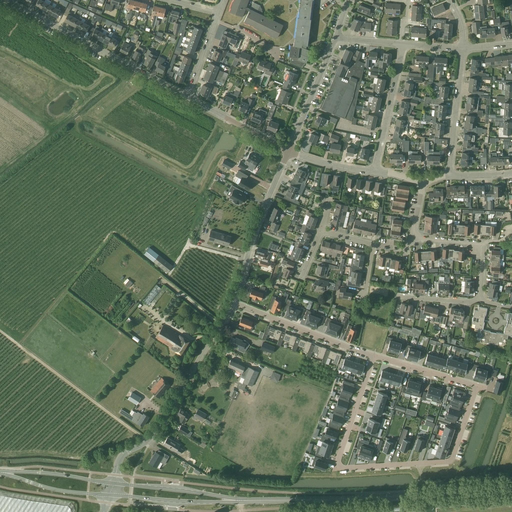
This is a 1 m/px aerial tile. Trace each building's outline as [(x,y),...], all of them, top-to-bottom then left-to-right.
[(41,9),(44,2),(41,0),(38,0),(35,6),(41,9)] [(111,0),(111,2),(110,4),(107,3),(104,9),(111,11),(113,6),(114,3),(118,5),(119,0),(111,0)] [(128,0),(127,7),(133,9),(135,1),(131,0),(128,0)] [(299,0),(294,46),(290,45),(289,57),(291,57),(290,63),(302,68),(303,65),(302,64),(303,62),(306,63),(311,51),(306,49),(306,45),(307,46),(313,0),(233,0),(233,2),(232,1),(230,8),(231,8),(229,12),(242,17),(245,9),(247,10),(249,11),(244,22),(247,24),(247,23),(254,26),(254,27),(260,30),(267,33),(267,34),(270,35),(273,37),(273,36),(277,38),(282,27),(283,25),(257,12),(260,6),(253,2),(250,9),(248,8),(246,7),(248,0),(299,0)] [(50,4),(44,2),(41,9),(46,11),(50,4)] [(141,2),(139,10),(145,12),(147,4),(141,2)] [(50,4),(46,11),(51,14),(55,7),(52,6),(53,4),(51,3),(50,4)] [(389,12),(392,12),(393,4),(386,3),(385,12),(389,13),(389,12)] [(357,10),(360,11),(369,15),(372,16),(373,13),(370,12),(371,8),(360,4),(357,10)] [(393,4),(392,12),(392,13),(396,13),(396,12),(399,13),(399,14),(400,4),(393,4)] [(431,9),(432,10),(430,11),(431,15),(433,14),(434,15),(445,11),(443,4),(431,9)] [(487,4),(478,5),(474,5),(474,6),(475,6),(475,9),(474,9),(475,13),(476,13),(484,12),(483,5),(487,4)] [(55,7),(51,14),(57,17),(61,10),(57,9),(58,7),(56,5),(55,7)] [(412,13),(421,14),(422,6),(412,5),(412,6),(413,6),(413,9),(412,9),(412,13)] [(158,15),(160,7),(154,6),(152,14),(158,15)] [(166,9),(160,7),(158,15),(164,17),(166,9)] [(179,12),(172,10),(171,16),(169,15),(168,22),(172,23),(173,20),(177,20),(179,12)] [(67,16),(64,21),(70,24),(73,17),(70,15),(71,13),(69,12),(68,14),(67,16)] [(484,12),(476,13),(476,16),(475,16),(475,20),(485,19),(484,12)] [(412,13),(412,16),(411,16),(411,20),(420,21),(421,14),(412,13)] [(73,17),(70,24),(75,27),(79,20),(73,17)] [(79,20),(75,27),(80,30),(84,23),(81,21),(83,18),(80,17),(79,20)] [(361,22),(354,19),(353,22),(352,22),(350,27),(351,27),(350,29),(357,31),(358,30),(361,22)] [(496,20),(497,28),(500,27),(501,35),(502,35),(502,36),(504,36),(505,35),(508,35),(508,26),(509,26),(508,22),(500,23),(500,19),(496,20)] [(397,28),(397,24),(397,21),(388,20),(388,24),(389,24),(388,27),(387,27),(397,28)] [(491,28),(487,29),(488,37),(488,38),(491,38),(491,37),(495,36),(494,28),(497,28),(496,20),(493,20),(494,25),(491,25),(491,28)] [(85,21),(84,23),(80,30),(86,33),(90,26),(86,24),(87,22),(85,21)] [(361,22),(358,30),(370,32),(371,23),(361,22)] [(488,37),(487,29),(486,29),(486,26),(483,27),(483,29),(479,29),(479,22),(472,23),(474,34),(480,33),(480,38),(481,39),(483,38),(484,37),(488,37)] [(92,33),(91,35),(91,36),(97,38),(100,31),(97,30),(99,28),(99,27),(96,26),(95,28),(92,33)] [(200,36),(202,30),(194,27),(193,30),(189,29),(188,31),(192,33),(200,36)] [(397,28),(387,27),(387,31),(388,31),(388,34),(387,34),(396,35),(397,28)] [(418,37),(419,28),(412,27),(411,37),(415,37),(415,36),(418,36),(418,37)] [(100,31),(97,38),(102,41),(106,34),(103,33),(105,29),(102,28),(101,31),(100,31)] [(418,37),(422,38),(422,37),(425,37),(425,38),(426,38),(426,29),(419,28),(418,37)] [(224,31),(218,45),(226,48),(228,42),(235,45),(238,37),(224,31)] [(451,31),(445,31),(444,34),(440,34),(440,38),(444,38),(451,39),(451,31)] [(200,36),(192,33),(191,36),(187,35),(186,37),(190,39),(198,42),(200,36)] [(106,34),(102,41),(107,44),(111,37),(106,34)] [(111,37),(107,44),(113,47),(117,40),(111,37)] [(198,42),(190,39),(189,42),(186,41),(185,44),(188,45),(196,48),(198,42)] [(120,51),(127,54),(131,46),(124,42),(120,51)] [(196,48),(188,45),(187,48),(183,46),(182,50),(186,51),(193,54),(196,48)] [(132,57),(137,60),(141,53),(143,55),(146,50),(139,47),(137,51),(136,50),(132,57)] [(212,58),(220,61),(222,56),(225,57),(226,55),(227,52),(220,49),(219,52),(215,50),(212,58)] [(364,70),(363,70),(364,63),(358,61),(361,52),(357,51),(356,54),(352,53),(352,52),(345,49),(343,54),(344,54),(343,54),(342,58),(338,66),(339,66),(325,99),(323,99),(320,108),(321,109),(352,121),(351,124),(353,118),(352,118),(364,70)] [(144,63),(150,67),(156,56),(152,54),(153,52),(148,50),(145,56),(147,57),(144,63)] [(234,59),(234,60),(232,65),(236,66),(238,61),(238,62),(238,60),(247,64),(251,56),(241,52),(240,55),(237,53),(236,55),(234,59)] [(364,70),(364,66),(371,67),(372,59),(376,59),(377,52),(369,52),(369,59),(366,58),(365,63),(364,63),(363,70),(364,70)] [(383,61),(385,62),(390,62),(391,54),(384,53),(383,61)] [(165,60),(159,56),(155,64),(158,66),(156,70),(162,73),(166,65),(163,64),(165,60)] [(189,65),(192,59),(184,56),(181,62),(189,65)] [(421,64),(422,56),(416,56),(416,59),(413,58),(412,65),(413,65),(415,63),(418,64),(418,67),(421,67),(421,64)] [(501,56),(494,57),(494,58),(490,58),(491,65),(493,65),(493,68),(496,67),(496,66),(499,65),(499,64),(502,64),(501,56)] [(260,61),(257,68),(265,72),(264,74),(270,76),(273,69),(269,67),(271,64),(267,63),(266,63),(260,61)] [(189,65),(181,62),(179,68),(187,71),(189,65)] [(210,63),(206,71),(222,77),(224,72),(218,69),(219,67),(210,63)] [(478,66),(471,66),(470,72),(478,72),(477,76),(486,77),(486,73),(483,73),(483,71),(478,70),(478,66)] [(173,72),(177,74),(185,77),(187,71),(179,68),(178,71),(174,70),(174,72),(173,72)] [(222,77),(206,71),(203,79),(212,83),(213,80),(223,84),(225,79),(221,77),(222,77)] [(288,87),(289,88),(291,84),(294,85),(298,75),(290,72),(286,82),(285,81),(283,85),(288,87)] [(374,84),(384,86),(385,80),(377,78),(378,74),(371,72),(370,77),(374,78),(373,83),(374,83),(374,84)] [(185,77),(177,74),(175,80),(183,83),(185,77)] [(415,91),(415,87),(416,83),(421,83),(422,78),(413,78),(413,82),(413,84),(406,82),(404,88),(415,91)] [(505,90),(511,90),(511,83),(505,84),(505,82),(504,82),(504,81),(497,81),(497,83),(502,83),(501,90),(505,90)] [(448,93),(448,87),(445,86),(445,83),(439,83),(431,82),(430,85),(440,86),(440,90),(436,89),(436,92),(440,92),(448,93)] [(384,86),(374,84),(372,90),(365,88),(364,91),(373,93),(374,90),(383,92),(384,86)] [(199,93),(207,96),(209,92),(216,94),(218,88),(213,86),(212,89),(211,88),(203,85),(199,93)] [(288,87),(283,85),(282,90),(277,101),(276,100),(275,103),(281,106),(282,103),(286,105),(291,93),(286,91),(288,87)] [(415,91),(404,88),(403,94),(412,96),(411,100),(417,101),(419,101),(420,99),(418,99),(418,98),(413,97),(413,94),(414,94),(415,91)] [(225,95),(222,102),(229,106),(232,100),(236,101),(239,94),(240,91),(236,89),(234,93),(231,92),(229,97),(225,95)] [(372,103),(380,104),(381,98),(372,96),(373,93),(364,91),(363,95),(365,95),(365,96),(371,97),(371,99),(373,99),(372,103)] [(448,93),(440,92),(436,92),(436,95),(439,95),(439,99),(425,97),(424,100),(443,102),(443,99),(447,99),(448,93)] [(242,101),(238,109),(245,112),(248,105),(252,107),(256,96),(252,94),(250,99),(249,98),(246,103),(242,101)] [(400,107),(406,108),(407,109),(409,102),(401,100),(400,107)] [(434,110),(438,111),(445,111),(446,105),(443,105),(443,102),(424,100),(424,103),(438,105),(438,109),(435,108),(434,110)] [(372,103),(368,102),(366,108),(363,107),(362,110),(369,112),(369,109),(378,111),(380,104),(372,103)] [(478,104),(467,103),(466,108),(466,109),(467,109),(470,109),(473,110),(473,111),(476,111),(476,113),(482,114),(482,113),(483,111),(477,110),(478,104)] [(276,106),(272,104),(266,119),(270,120),(276,106)] [(407,109),(406,108),(400,107),(399,113),(407,115),(407,118),(413,119),(413,116),(409,115),(410,112),(407,111),(407,109)] [(259,123),(262,116),(264,117),(266,111),(260,108),(258,113),(254,111),(252,116),(253,116),(252,120),(253,120),(253,121),(256,122),(259,123)] [(368,121),(375,123),(377,117),(368,115),(369,112),(362,110),(355,109),(354,112),(367,115),(366,117),(369,118),(368,121)] [(511,109),(504,109),(501,109),(501,110),(501,111),(501,115),(496,115),(496,118),(502,118),(502,115),(504,115),(511,116),(511,109)] [(438,111),(434,110),(434,117),(427,116),(426,119),(435,120),(436,117),(445,118),(445,111),(438,111)] [(315,120),(315,122),(315,123),(322,126),(323,122),(327,124),(328,120),(325,119),(318,116),(316,120),(315,120)] [(396,125),(403,127),(406,127),(407,122),(419,124),(420,121),(413,119),(407,118),(406,121),(397,119),(396,125)] [(511,128),(511,122),(504,121),(502,121),(502,118),(496,118),(496,121),(500,121),(499,124),(500,124),(500,127),(499,127),(511,128)] [(270,120),(267,128),(275,132),(276,128),(277,129),(277,128),(277,127),(278,124),(270,120)] [(375,123),(368,121),(365,121),(364,127),(374,129),(375,123)] [(473,122),(466,121),(466,122),(464,122),(464,125),(465,125),(465,127),(469,128),(469,131),(480,132),(480,129),(476,129),(476,126),(473,126),(473,122)] [(511,134),(511,128),(499,127),(498,137),(507,137),(508,134),(511,134)] [(443,130),(436,129),(432,128),(431,135),(429,134),(429,137),(438,138),(439,135),(443,136),(443,130)] [(480,132),(469,131),(468,134),(464,134),(463,140),(471,141),(471,139),(474,140),(474,136),(476,136),(476,133),(480,134),(480,132)] [(307,142),(311,143),(310,143),(311,144),(311,143),(315,145),(317,139),(327,143),(329,137),(321,133),(319,137),(311,133),(307,142)] [(330,151),(339,153),(341,145),(335,144),(335,142),(338,137),(332,134),(329,140),(332,141),(330,151)] [(427,163),(433,164),(434,152),(433,152),(433,153),(428,153),(429,142),(427,142),(428,137),(425,137),(424,142),(424,145),(424,160),(427,160),(427,163)] [(471,141),(463,140),(463,146),(468,147),(470,147),(470,150),(469,149),(469,150),(478,151),(478,146),(475,146),(475,143),(471,143),(471,141)] [(346,154),(353,156),(354,149),(350,148),(350,145),(348,144),(347,147),(346,154)] [(362,148),(360,157),(367,158),(369,150),(362,148)] [(478,151),(469,150),(469,153),(462,152),(461,158),(469,159),(470,153),(477,154),(478,151)] [(434,152),(433,164),(439,164),(439,160),(442,160),(442,155),(439,155),(439,152),(434,152)] [(503,157),(503,164),(509,164),(509,161),(511,161),(511,155),(511,153),(509,153),(509,157),(503,157)] [(250,154),(246,161),(245,163),(241,161),(238,166),(245,170),(248,165),(249,162),(255,166),(259,158),(250,154)] [(230,169),(232,165),(224,160),(222,165),(230,169)] [(298,168),(296,173),(304,177),(306,172),(307,173),(309,169),(303,167),(302,170),(298,168)] [(238,170),(235,176),(240,179),(237,185),(248,191),(250,188),(251,189),(253,184),(252,184),(253,183),(246,179),(248,176),(238,170)] [(304,177),(296,173),(293,179),(297,180),(296,183),(301,186),(303,183),(304,183),(306,178),(304,177)] [(331,175),(325,174),(324,179),(321,178),(320,185),(326,186),(326,183),(330,183),(331,175)] [(331,175),(330,183),(329,187),(332,187),(333,184),(335,184),(334,188),(338,188),(340,176),(334,175),(333,179),(331,178),(331,175)] [(352,191),(355,191),(357,179),(357,182),(354,182),(354,178),(348,177),(347,186),(353,187),(352,191)] [(357,179),(355,191),(356,188),(362,189),(362,192),(365,193),(366,180),(366,186),(363,185),(364,180),(357,179)] [(366,180),(365,193),(365,189),(371,190),(371,194),(374,194),(376,182),(375,187),(372,187),(373,182),(366,180)] [(376,182),(374,194),(374,191),(380,192),(380,195),(383,196),(384,189),(381,188),(382,183),(376,182)] [(301,186),(296,183),(294,186),(291,185),(288,190),(297,194),(299,189),(300,189),(301,186)] [(238,189),(232,185),(229,190),(233,192),(229,197),(233,200),(233,201),(239,204),(239,203),(241,204),(242,201),(244,202),(246,198),(245,197),(245,196),(237,191),(238,189)] [(395,191),(409,193),(409,192),(409,187),(397,185),(397,188),(395,188),(395,191)] [(457,186),(450,186),(450,188),(446,188),(446,198),(457,198),(457,194),(457,186)] [(457,186),(457,194),(460,194),(460,198),(467,198),(467,190),(467,188),(464,188),(464,186),(457,186)] [(477,196),(477,186),(470,186),(470,190),(467,190),(467,201),(471,201),(471,196),(477,196)] [(477,186),(477,196),(484,196),(484,201),(486,201),(487,201),(487,197),(487,191),(484,191),(484,186),(477,186)] [(487,191),(487,197),(497,197),(497,196),(501,196),(501,186),(494,186),(494,190),(493,190),(492,191),(487,191)] [(445,197),(445,192),(442,192),(442,189),(433,189),(433,193),(429,193),(429,201),(438,201),(438,197),(445,197)] [(297,194),(288,190),(286,195),(289,196),(287,199),(294,202),(296,199),(295,198),(297,194)] [(405,199),(407,200),(408,195),(409,195),(409,193),(395,191),(394,194),(396,194),(395,197),(405,199)] [(391,203),(405,205),(405,204),(405,199),(395,197),(393,197),(393,200),(391,200),(391,203)] [(336,209),(347,211),(348,206),(337,203),(336,209)] [(405,205),(391,203),(390,206),(392,206),(391,210),(403,212),(404,207),(405,207),(405,205)] [(269,220),(274,222),(270,230),(276,232),(279,225),(275,224),(278,216),(279,217),(280,214),(279,214),(280,210),(274,208),(269,220)] [(334,214),(345,217),(347,211),(336,209),(334,214)] [(309,216),(307,221),(315,224),(317,219),(314,217),(315,214),(308,212),(307,215),(309,216)] [(333,219),(344,222),(345,217),(334,214),(333,219)] [(402,226),(402,224),(401,223),(402,221),(399,220),(400,217),(391,216),(390,224),(392,224),(392,225),(402,226)] [(426,224),(435,225),(435,220),(437,221),(437,217),(425,216),(425,224),(426,224)] [(333,219),(332,224),(343,227),(344,222),(333,219)] [(358,232),(361,220),(355,219),(352,231),(358,232)] [(363,233),(366,222),(361,220),(358,232),(363,233)] [(315,224),(307,221),(305,225),(303,224),(302,227),(308,230),(309,228),(313,229),(315,224)] [(368,235),(371,223),(366,222),(363,233),(368,235)] [(368,235),(374,236),(377,224),(371,223),(368,235)] [(435,225),(426,224),(425,231),(436,232),(436,229),(435,229),(435,225)] [(308,230),(302,227),(301,231),(303,231),(301,236),(309,239),(311,234),(307,233),(308,230)] [(208,240),(209,240),(228,246),(229,244),(230,244),(231,241),(230,241),(231,236),(212,231),(211,230),(208,240)] [(401,232),(388,230),(387,235),(390,235),(390,239),(396,240),(397,236),(399,237),(400,234),(401,234),(401,232)] [(309,239),(301,236),(299,240),(297,240),(296,243),(302,245),(303,243),(307,244),(309,239)] [(320,252),(325,253),(328,242),(323,241),(320,252)] [(328,242),(325,253),(330,255),(333,243),(328,242)] [(302,245),(296,243),(292,250),(303,255),(305,250),(301,248),(302,245)] [(333,243),(330,255),(336,256),(338,245),(333,243)] [(338,245),(336,256),(341,257),(344,246),(338,245)] [(144,254),(153,262),(167,273),(172,266),(149,247),(144,254)] [(490,253),(490,255),(504,257),(504,255),(503,254),(504,249),(500,249),(501,248),(494,247),(494,250),(491,250),(491,253),(490,253)] [(360,260),(364,260),(364,255),(361,254),(361,250),(355,248),(355,253),(356,253),(355,259),(360,260)] [(255,250),(253,256),(264,259),(261,268),(265,269),(270,254),(255,250)] [(303,255),(292,250),(290,255),(288,254),(287,257),(298,262),(299,259),(301,260),(302,258),(303,257),(303,256),(303,255)] [(458,260),(464,260),(467,260),(467,254),(464,254),(465,251),(462,251),(462,250),(459,250),(458,260)] [(386,256),(383,256),(380,256),(380,259),(377,258),(376,264),(379,265),(384,266),(383,270),(384,270),(386,256)] [(286,268),(283,276),(286,277),(286,278),(287,278),(290,279),(293,271),(291,270),(292,268),(293,268),(294,264),(288,261),(283,259),(281,263),(287,266),(286,268)] [(364,260),(360,260),(355,259),(354,264),(353,264),(353,265),(351,265),(350,267),(352,268),(358,269),(359,265),(363,266),(364,260)] [(396,259),(395,268),(394,272),(403,273),(404,264),(401,263),(401,260),(399,260),(399,259),(396,259)] [(316,272),(316,273),(318,273),(318,274),(319,274),(321,274),(320,276),(326,278),(327,272),(328,271),(325,270),(326,267),(318,265),(317,269),(316,272)] [(500,267),(490,266),(490,269),(491,269),(490,272),(493,272),(493,277),(499,278),(499,274),(503,274),(503,270),(504,270),(504,268),(500,267)] [(358,269),(352,268),(350,267),(349,276),(352,276),(352,277),(360,278),(361,278),(361,277),(362,275),(361,275),(361,272),(358,272),(358,269)] [(361,278),(360,278),(352,277),(351,282),(350,282),(349,285),(355,286),(356,283),(360,283),(360,281),(361,281),(361,279),(360,279),(361,278)] [(128,278),(124,283),(129,287),(133,283),(128,278)] [(462,286),(474,287),(474,282),(471,281),(471,278),(464,278),(463,281),(465,281),(465,286),(462,286)] [(418,292),(419,283),(416,283),(416,279),(408,279),(408,285),(407,290),(413,290),(413,292),(418,292)] [(313,284),(313,286),(314,287),(313,288),(319,290),(319,291),(323,292),(323,291),(324,287),(333,289),(335,283),(329,282),(322,280),(321,283),(315,282),(314,284),(313,284)] [(425,283),(419,283),(418,292),(425,293),(425,286),(428,286),(429,280),(425,280),(425,283)] [(438,293),(443,293),(444,284),(444,280),(439,280),(439,282),(435,281),(435,289),(438,289),(438,293)] [(444,284),(443,293),(449,294),(449,290),(452,290),(453,283),(450,283),(450,281),(444,280),(444,284)] [(498,291),(499,285),(500,286),(501,282),(494,281),(493,284),(490,283),(489,289),(498,291)] [(157,284),(143,301),(149,305),(162,289),(157,284)] [(462,286),(461,291),(463,291),(463,294),(470,295),(470,292),(474,293),(474,287),(462,286)] [(260,288),(259,291),(252,289),(250,295),(253,296),(252,297),(257,299),(258,298),(263,300),(266,291),(260,288)] [(339,294),(343,295),(342,298),(351,300),(352,293),(346,292),(346,289),(340,288),(339,294)] [(498,291),(489,289),(488,295),(491,296),(490,299),(497,300),(498,297),(497,297),(498,291)] [(273,296),(270,302),(273,303),(271,310),(277,312),(278,310),(279,310),(281,305),(280,305),(281,302),(275,299),(276,297),(273,296)] [(288,299),(284,308),(288,309),(285,316),(291,318),(295,306),(290,304),(291,300),(288,299)] [(404,317),(407,304),(401,303),(400,310),(396,309),(395,315),(404,317)] [(413,306),(407,304),(404,317),(404,318),(407,319),(408,318),(413,319),(415,313),(411,312),(413,306)] [(299,313),(302,315),(304,309),(301,308),(295,306),(291,318),(297,320),(299,313)] [(429,315),(431,307),(425,306),(424,310),(421,310),(420,316),(422,317),(422,318),(424,318),(425,318),(426,314),(429,315)] [(473,314),(473,315),(473,317),(484,319),(485,316),(486,316),(486,315),(486,314),(487,313),(486,313),(487,311),(487,310),(487,308),(482,307),(481,306),(480,307),(479,307),(478,308),(478,309),(478,310),(478,311),(477,310),(476,310),(475,310),(474,314),(473,314)] [(438,309),(431,307),(429,315),(433,316),(432,321),(435,321),(438,309)] [(451,308),(448,323),(452,323),(452,321),(455,322),(456,318),(458,309),(451,308)] [(460,310),(458,309),(456,318),(455,323),(458,324),(459,323),(462,324),(464,311),(463,311),(463,309),(461,309),(460,310)] [(305,316),(308,317),(305,324),(311,326),(315,314),(310,312),(310,311),(307,310),(305,316)] [(311,326),(317,328),(319,321),(322,323),(325,317),(321,315),(321,316),(315,314),(311,326)] [(246,326),(245,329),(251,332),(255,322),(241,317),(239,323),(246,326)] [(325,331),(331,334),(336,322),(330,319),(327,317),(325,323),(328,325),(325,331)] [(339,329),(343,330),(347,318),(344,317),(341,324),(336,322),(331,334),(337,336),(339,329)] [(473,320),(472,324),(475,324),(474,328),(476,329),(477,329),(478,329),(478,333),(480,334),(481,329),(483,330),(483,329),(484,328),(484,327),(484,326),(484,325),(484,324),(484,322),(484,319),(473,317),(473,318),(472,318),(472,319),(473,320)] [(156,338),(172,348),(171,348),(175,350),(181,354),(189,341),(183,337),(180,335),(179,335),(163,325),(156,338)] [(346,331),(349,332),(346,339),(352,341),(357,331),(351,328),(352,326),(348,325),(346,331)] [(274,330),(275,329),(270,327),(268,333),(265,331),(262,339),(265,340),(268,334),(274,337),(273,338),(278,340),(282,331),(277,329),(276,331),(274,330)] [(477,334),(476,335),(477,336),(477,337),(477,338),(480,338),(481,338),(482,338),(482,339),(483,339),(484,339),(485,339),(485,340),(484,340),(484,341),(484,342),(488,343),(488,344),(489,344),(490,343),(491,343),(493,333),(490,332),(491,331),(490,331),(489,331),(488,330),(487,330),(486,330),(485,330),(484,329),(484,330),(483,330),(481,329),(480,334),(478,333),(477,334)] [(503,338),(505,339),(506,334),(504,334),(501,333),(496,332),(496,333),(493,333),(491,343),(498,345),(498,341),(502,342),(503,338)] [(297,337),(292,335),(291,336),(289,335),(290,334),(285,333),(282,340),(289,342),(288,344),(293,346),(294,343),(297,337)] [(232,337),(228,344),(232,346),(233,344),(239,347),(238,350),(244,353),(250,344),(249,344),(248,343),(247,342),(247,341),(246,341),(245,340),(243,339),(243,340),(243,341),(242,341),(242,340),(235,338),(236,338),(235,339),(232,337)] [(390,340),(391,338),(388,337),(386,343),(389,344),(387,350),(392,352),(396,342),(390,340)] [(293,346),(292,350),(295,352),(297,346),(304,348),(303,351),(308,353),(311,344),(312,342),(307,340),(306,342),(304,341),(304,340),(300,338),(298,344),(294,343),(293,346)] [(403,348),(405,342),(402,341),(401,343),(396,342),(392,352),(398,354),(400,347),(403,348)] [(260,348),(272,353),(274,347),(263,342),(260,348)] [(314,346),(311,344),(308,353),(309,350),(318,354),(316,357),(322,359),(325,353),(327,348),(322,346),(321,348),(319,347),(319,346),(315,344),(314,346)] [(405,351),(408,352),(406,358),(412,360),(415,350),(409,348),(410,346),(407,345),(405,351)] [(419,355),(422,356),(424,350),(421,349),(420,351),(415,350),(412,360),(417,361),(419,355)] [(334,353),(334,352),(330,350),(328,354),(325,353),(322,359),(323,359),(321,362),(325,363),(327,357),(334,360),(332,363),(337,365),(342,354),(337,352),(336,354),(334,353)] [(346,370),(350,360),(345,358),(341,368),(346,370)] [(442,358),(439,368),(444,369),(448,358),(447,358),(447,360),(442,358)] [(448,358),(444,369),(445,369),(445,367),(450,369),(453,359),(448,358)] [(231,359),(228,366),(242,373),(241,375),(241,379),(239,382),(238,383),(239,383),(237,387),(240,388),(243,390),(244,390),(247,384),(252,386),(259,372),(250,368),(245,366),(231,359)] [(453,359),(450,369),(455,370),(458,360),(458,359),(457,361),(453,359)] [(359,363),(356,373),(361,374),(364,365),(359,363)] [(474,364),(472,370),(475,371),(473,377),(473,378),(473,377),(479,379),(482,366),(474,364)] [(482,366),(479,379),(484,381),(486,374),(489,375),(491,369),(482,366)] [(280,374),(273,371),(270,378),(278,381),(280,374)] [(162,378),(150,391),(159,399),(171,385),(162,378)] [(497,378),(493,391),(496,392),(496,393),(499,394),(503,380),(497,378)] [(403,385),(401,392),(411,394),(415,382),(412,381),(413,380),(409,379),(407,386),(403,385)] [(343,380),(341,388),(342,388),(352,392),(354,388),(353,387),(354,384),(343,380)] [(415,382),(411,394),(420,397),(422,391),(419,390),(421,383),(417,382),(415,382)] [(424,391),(422,399),(425,400),(426,398),(431,399),(431,400),(431,401),(435,388),(433,387),(433,386),(429,385),(427,392),(424,391)] [(342,388),(340,396),(349,399),(350,395),(351,396),(352,392),(342,388)] [(435,388),(431,401),(441,403),(442,397),(439,396),(441,389),(438,388),(437,388),(435,388)] [(454,389),(452,396),(463,400),(464,396),(465,392),(454,389)] [(132,392),(128,399),(136,404),(141,398),(132,392)] [(378,392),(376,397),(386,400),(387,395),(378,392)] [(340,396),(337,403),(347,407),(348,403),(348,402),(349,399),(340,396)] [(452,396),(449,404),(460,408),(461,404),(463,400),(452,396)] [(336,403),(333,410),(334,411),(344,414),(345,410),(346,411),(347,407),(337,403),(336,403)] [(447,411),(447,412),(458,415),(459,411),(458,411),(460,408),(449,404),(450,405),(448,412),(447,411)] [(371,411),(371,412),(381,415),(381,414),(382,410),(373,406),(371,411)] [(178,414),(181,416),(179,420),(184,423),(186,420),(187,420),(188,418),(188,417),(189,415),(187,413),(187,412),(181,409),(178,414)] [(206,414),(198,409),(193,418),(194,418),(195,415),(198,416),(197,417),(203,420),(206,414)] [(143,426),(147,420),(149,416),(144,413),(143,415),(138,412),(137,413),(135,411),(132,415),(134,417),(132,421),(137,424),(138,423),(143,426)] [(334,411),(332,418),(342,422),(343,418),(343,417),(344,414),(334,411)] [(447,412),(444,419),(454,423),(456,419),(458,415),(447,412)] [(331,418),(328,426),(339,429),(340,425),(341,426),(342,422),(332,418),(331,418)] [(369,418),(367,424),(377,427),(379,422),(381,423),(383,420),(377,418),(376,421),(369,418)] [(367,424),(365,429),(372,432),(371,435),(377,437),(378,434),(380,428),(377,427),(367,424)] [(181,425),(178,431),(186,436),(189,430),(181,425)] [(445,426),(443,431),(453,434),(454,429),(445,426)] [(404,428),(399,442),(402,443),(400,449),(407,451),(411,438),(406,437),(408,429),(404,428)] [(323,433),(322,437),(328,439),(329,436),(335,438),(337,432),(327,429),(325,434),(323,433)] [(323,441),(321,447),(331,450),(333,444),(327,442),(328,439),(322,437),(320,440),(323,441)] [(167,438),(164,444),(180,454),(183,449),(181,449),(183,447),(167,438)] [(418,438),(414,448),(421,451),(423,444),(426,445),(428,439),(425,438),(424,440),(418,438)] [(386,439),(383,450),(390,452),(392,446),(395,447),(397,440),(394,439),(393,442),(386,439)] [(359,441),(357,448),(360,449),(358,455),(364,457),(367,447),(368,444),(362,443),(359,441)] [(367,447),(364,457),(370,459),(372,453),(375,454),(377,448),(374,446),(368,444),(367,447)] [(316,452),(315,455),(322,457),(323,454),(329,456),(331,450),(321,447),(318,446),(316,452)] [(437,450),(435,455),(444,458),(446,453),(437,450)] [(150,462),(149,463),(157,467),(160,461),(164,464),(169,456),(164,453),(163,456),(156,452),(153,457),(154,457),(150,463),(150,462)] [(313,460),(311,467),(313,467),(324,471),(326,464),(320,462),(321,459),(314,457),(313,460)]
